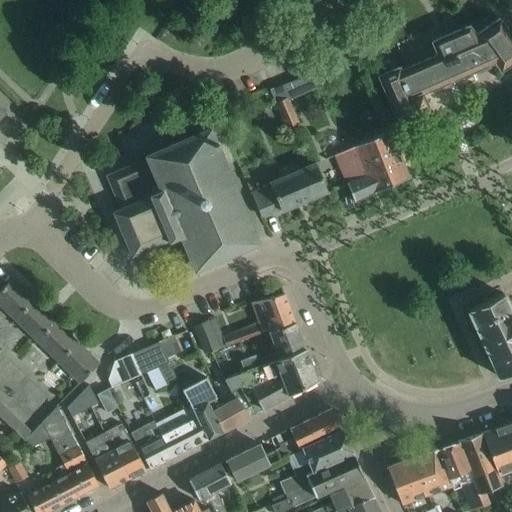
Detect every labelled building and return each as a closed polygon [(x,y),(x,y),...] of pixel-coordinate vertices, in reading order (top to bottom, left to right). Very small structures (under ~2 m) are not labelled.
[(511,61),(511,35),(498,17),(475,34),(468,25),(431,41),(437,54),(400,69),(398,66),(377,75),(395,116),(415,107),(415,108),(426,103),(421,93),(439,85),(443,86),(451,82),(453,79),(494,61),(500,70),(511,61)] [(327,65),(269,89),(277,107),(287,128),(300,122),(288,97),(332,78),(327,65)] [(234,157),(219,123),(209,127),(175,141),(171,133),(161,137),(165,146),(145,154),(147,158),(107,176),(121,207),(113,211),(131,254),(168,239),(168,241),(180,236),(195,269),(258,242),(226,168),(228,167),(227,164),(232,162),(234,157)] [(353,201),(408,177),(399,158),(387,129),(333,153),(345,182),(353,201)] [(327,190),(315,162),(300,168),(298,164),(282,172),(283,176),(270,182),(272,184),(251,193),(260,215),(279,207),(281,210),(327,190)] [(0,305),(14,319),(33,299),(12,278),(0,289),(0,305)] [(248,325),(228,332),(232,342),(251,335),(269,329),(294,321),(283,293),(265,297),(250,301),(259,320),(248,325)] [(511,313),(511,314),(502,293),(468,309),(499,376),(511,370),(511,313)] [(35,340),(55,320),(33,299),(14,319),(35,340)] [(219,346),(208,319),(208,318),(192,325),(193,326),(204,352),(219,346)] [(57,361),(77,341),(55,320),(35,340),(57,361)] [(258,352),(245,357),(249,368),(249,369),(269,361),(304,347),(294,321),(269,329),(277,350),(260,357),(258,352)] [(79,383),(83,378),(99,362),(77,341),(57,361),(79,383)] [(138,373),(166,361),(158,341),(130,353),(138,373)] [(317,379),(304,347),(249,369),(249,368),(243,370),(223,378),(230,391),(240,387),(248,383),(251,389),(280,375),(288,394),(317,379)] [(111,385),(138,373),(130,353),(114,360),(108,378),(111,385)] [(288,394),(280,375),(251,389),(248,383),(240,387),(255,412),(263,408),(288,394)] [(186,386),(181,389),(196,416),(208,439),(222,431),(212,410),(224,403),(223,402),(219,404),(205,376),(186,386)] [(128,385),(144,415),(159,407),(144,377),(128,385)] [(66,406),(71,415),(97,401),(88,384),(66,406)] [(222,431),(248,416),(255,412),(240,387),(230,391),(233,397),(223,402),(224,403),(212,410),(222,431)] [(106,412),(117,406),(107,388),(96,393),(106,412)] [(4,405),(0,409),(0,415),(6,421),(14,414),(4,405)] [(32,431),(24,439),(32,446),(49,437),(62,463),(55,467),(60,477),(61,476),(72,497),(97,484),(88,466),(58,405),(41,423),(32,431)] [(280,460),(303,449),(342,430),(332,407),(289,428),(292,436),(278,443),(279,446),(275,448),(280,460)] [(14,414),(6,421),(15,430),(23,422),(14,414)] [(172,457),(208,439),(196,416),(178,426),(161,434),(172,457)] [(161,434),(153,419),(130,431),(138,446),(140,450),(150,469),(172,457),(161,434)] [(497,474),(511,468),(511,420),(482,431),(497,474)] [(15,430),(24,439),(32,431),(23,422),(15,430)] [(128,477),(145,469),(136,451),(121,424),(120,422),(104,431),(128,477)] [(295,475),(280,481),(285,492),(292,489),(293,491),(310,483),(306,474),(319,468),(352,452),(342,430),(304,449),(309,461),(292,468),(295,475)] [(109,487),(128,477),(104,431),(84,441),(88,448),(100,469),(109,487)] [(465,498),(501,484),(497,474),(482,431),(456,440),(467,468),(461,471),(465,481),(459,483),(465,498)] [(452,486),(459,483),(465,481),(461,471),(467,468),(456,440),(436,447),(451,483),(452,486)] [(259,443),(225,460),(234,478),(235,481),(236,480),(247,475),(280,460),(275,448),(264,454),(259,443)] [(425,494),(451,483),(436,447),(411,456),(425,494)] [(287,497),(271,503),(274,511),(277,511),(337,486),(363,475),(352,452),(319,468),(306,474),(310,483),(293,491),(292,489),(285,492),(287,497)] [(401,503),(403,502),(425,494),(411,456),(386,466),(401,503)] [(15,482),(27,476),(19,461),(7,467),(15,482)] [(220,462),(188,479),(198,497),(200,500),(203,498),(205,502),(209,500),(214,511),(224,511),(215,492),(216,491),(231,483),(229,480),(220,462)] [(333,511),(336,511),(336,510),(372,495),(363,475),(337,486),(339,489),(328,494),(331,501),(308,511),(333,511)] [(56,479),(26,494),(35,511),(42,511),(67,499),(72,497),(61,476),(60,477),(56,479)] [(0,511),(30,511),(20,491),(4,499),(0,495),(0,511)] [(170,511),(171,511),(171,510),(162,493),(146,501),(152,511),(170,511)] [(379,511),(372,495),(336,510),(336,511),(333,511),(379,511)] [(199,511),(193,499),(171,510),(171,511),(170,511),(209,511),(207,508),(199,511)]
